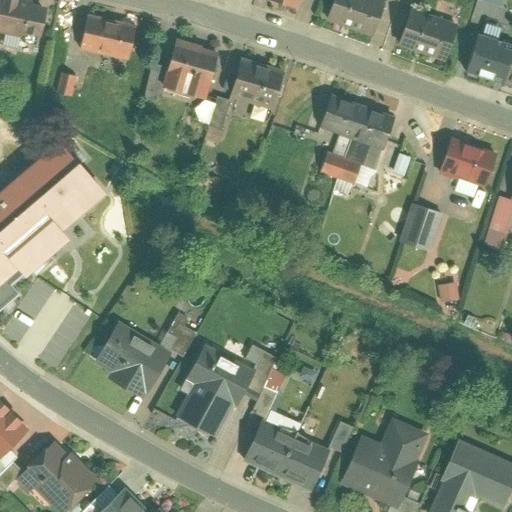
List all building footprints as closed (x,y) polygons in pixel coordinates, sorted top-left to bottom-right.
[(53,4),(33,0),(0,0),(0,29),(46,40),(53,4)] [(387,0),(334,0),(327,20),(375,37),(387,0)] [(459,24),(409,9),(397,47),(447,63),(459,24)] [(127,60),(135,25),(81,13),(74,48),(127,60)] [(511,62),(511,44),(476,33),(463,73),(505,85),(511,62)] [(226,49),(182,36),(168,84),(212,97),(226,49)] [(288,69),(244,56),(232,96),(276,109),(288,69)] [(71,95),(76,76),(66,73),(61,93),(71,95)] [(402,113),(337,89),(324,125),(389,148),(402,113)] [(457,136),(445,170),(494,186),(505,152),(457,136)] [(60,139),(0,189),(0,281),(105,193),(60,139)] [(359,181),(366,163),(340,153),(332,171),(359,181)] [(416,201),(403,240),(434,250),(447,212),(416,201)] [(439,285),(440,301),(457,300),(456,283),(439,285)] [(93,360),(147,395),(175,351),(121,317),(93,360)] [(242,405),(263,366),(212,340),(192,378),(201,383),(184,414),(223,434),(239,402),(242,405)] [(270,368),(265,381),(278,387),(284,374),(270,368)] [(263,417),(275,391),(262,385),(250,411),(263,417)] [(0,402),(0,472),(15,457),(7,448),(26,429),(0,402)] [(365,431),(343,483),(401,509),(434,433),(396,416),(386,440),(365,431)] [(321,485),(336,447),(265,420),(250,457),(321,485)] [(14,477),(53,511),(63,511),(96,477),(51,436),(14,477)] [(511,458),(463,438),(431,511),(473,511),(481,496),(510,509),(511,502),(511,458)] [(158,511),(154,507),(149,511),(148,511),(121,485),(114,492),(107,485),(79,511),(158,511)]
